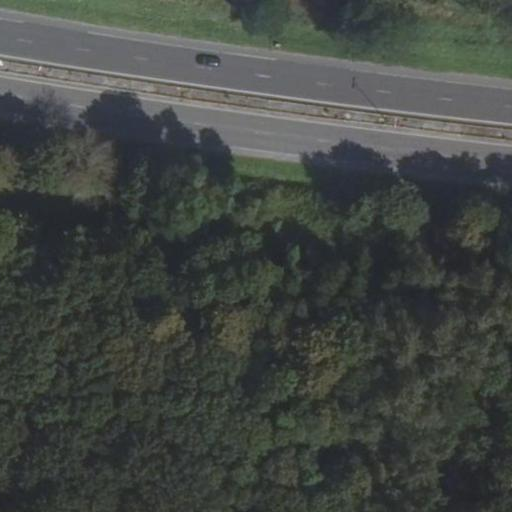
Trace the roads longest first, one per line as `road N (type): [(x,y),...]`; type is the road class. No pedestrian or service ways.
road 1 (trunk): [(511,106),(0,38)]
road 2 (trunk): [(0,96),(511,163)]
